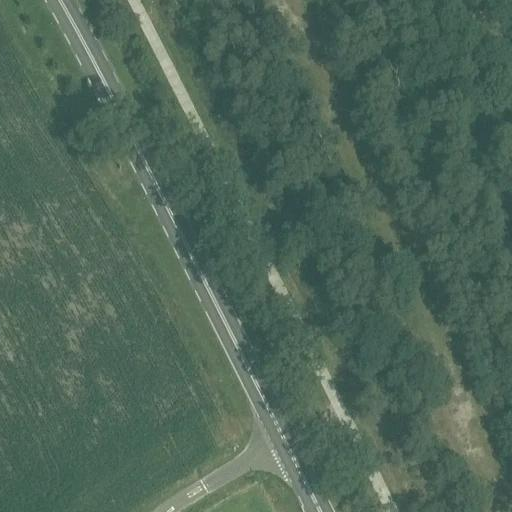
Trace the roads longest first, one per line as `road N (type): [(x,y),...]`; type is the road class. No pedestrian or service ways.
road 1 (secondary): [(283,442),(49,0)]
road 2 (unclassified): [(166,511),(283,442)]
